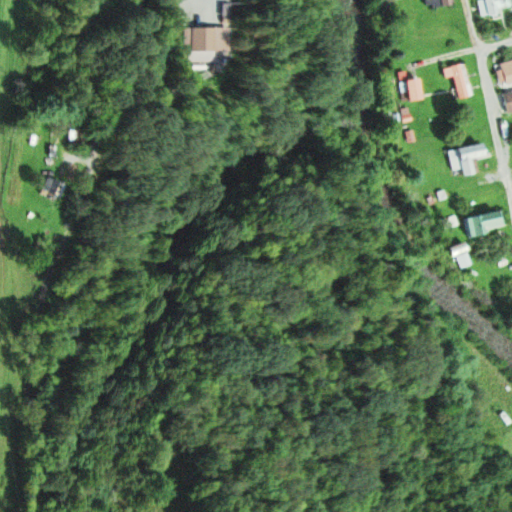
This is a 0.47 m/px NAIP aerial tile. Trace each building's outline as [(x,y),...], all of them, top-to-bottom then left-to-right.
[(508,6),(505,0),(478,0),(474,2),(481,17),(508,6)] [(182,64),(210,64),(210,52),(221,52),(221,29),(182,29),(182,64)] [(511,83),(511,59),(494,64),(499,87),(511,83)] [(453,77),(455,99),(469,97),(465,65),(442,67),(443,78),(453,77)] [(400,82),(404,103),(420,100),(417,79),(400,82)] [(511,91),(500,94),(505,115),(511,112),(511,91)] [(482,158),(480,145),(448,150),(451,171),(459,170),(460,176),(476,174),(473,160),(482,158)] [(57,186),(42,179),(37,192),(52,198),(57,186)] [(503,227),(498,210),(462,220),(467,237),(503,227)]
